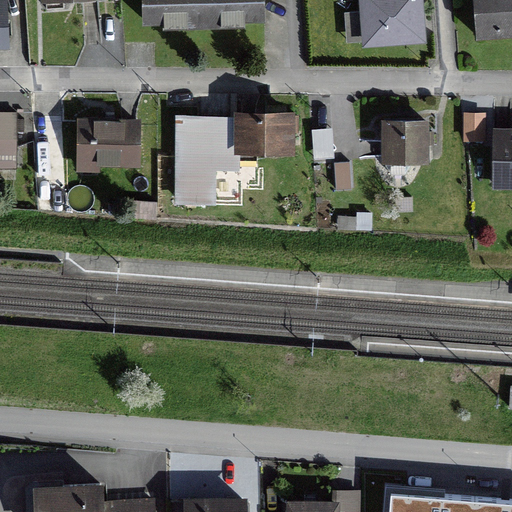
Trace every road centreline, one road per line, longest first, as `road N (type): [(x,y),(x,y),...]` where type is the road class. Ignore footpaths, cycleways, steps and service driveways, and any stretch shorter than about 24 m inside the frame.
road 1 (residential): [(0,425),(511,463)]
road 2 (residential): [(0,82),(511,85)]
